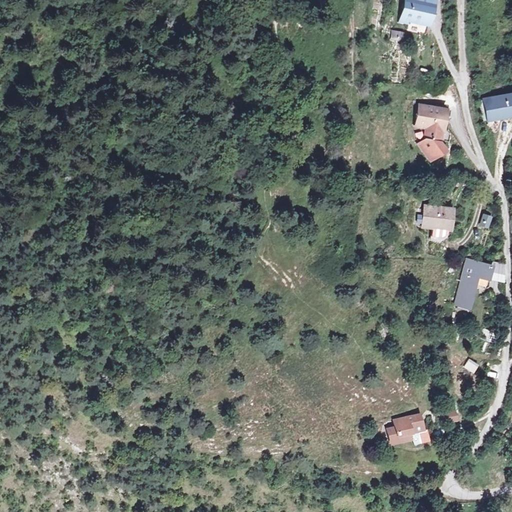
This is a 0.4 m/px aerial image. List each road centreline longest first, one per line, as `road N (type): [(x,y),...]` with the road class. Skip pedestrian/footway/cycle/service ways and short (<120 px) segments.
road 1 (residential): [(461,0),(463,94),(502,198),(511,294)]
road 2 (residential): [(511,296),(496,409),(449,480),(462,495),(511,491)]
road 3 (track): [(454,247),(497,181),(507,126)]
